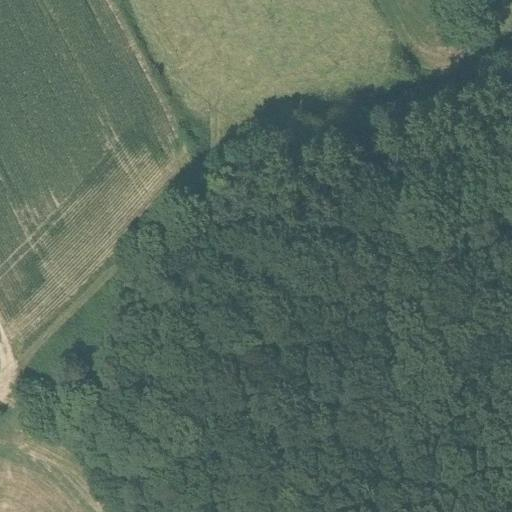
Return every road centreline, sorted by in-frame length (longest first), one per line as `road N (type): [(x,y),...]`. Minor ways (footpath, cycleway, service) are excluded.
road 1 (track): [(143,230),(223,156),(492,59)]
road 2 (track): [(0,396),(196,511)]
road 3 (track): [(143,230),(0,380)]
road 4 (track): [(494,511),(511,352)]
